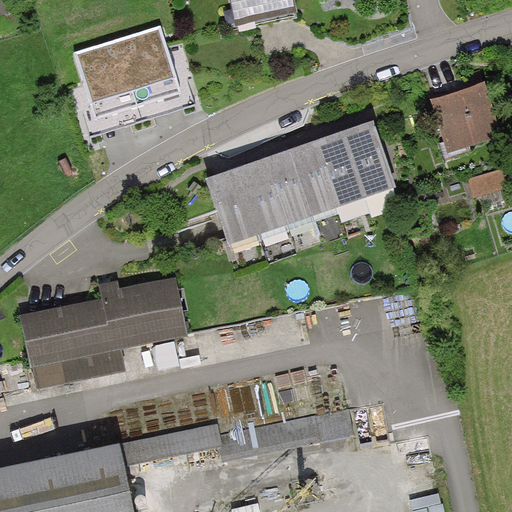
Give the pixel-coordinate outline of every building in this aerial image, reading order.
[(294,0),(231,0),(237,27),(298,16),(294,0)] [(161,24),(71,53),(97,134),(187,105),(161,24)] [(486,90),(432,107),(450,159),(503,142),(486,90)] [(374,127),(209,185),(230,246),(395,188),(374,127)] [(477,196),(511,187),(506,170),(472,180),(477,196)] [(103,295),(105,304),(23,320),(37,392),(125,375),(121,355),(188,342),(176,280),(103,295)] [(225,452),(221,434),(0,480),(0,511),(130,511),(123,473),(225,452)]
